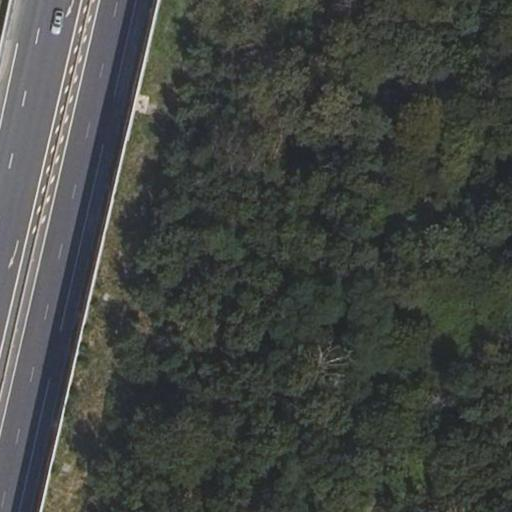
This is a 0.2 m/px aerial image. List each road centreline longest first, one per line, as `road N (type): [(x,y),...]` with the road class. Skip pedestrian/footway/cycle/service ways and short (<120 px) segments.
road 1 (trunk): [(7,511),(125,0)]
road 2 (track): [(398,0),(378,511)]
road 3 (trunk): [(59,0),(0,270)]
